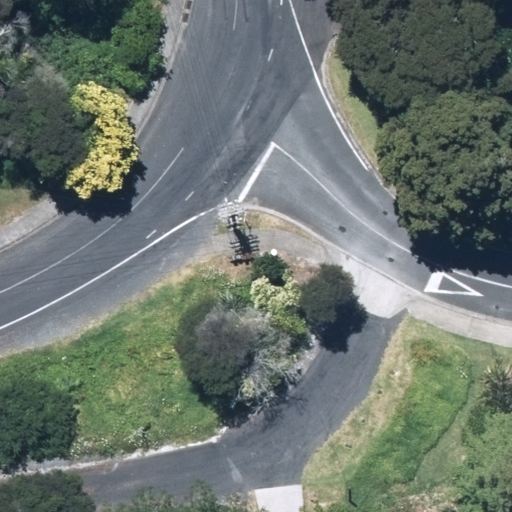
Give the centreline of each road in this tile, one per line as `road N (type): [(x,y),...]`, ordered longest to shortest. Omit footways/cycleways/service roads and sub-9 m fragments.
road 1 (residential): [(511,289),(380,236),(274,145),(205,105)]
road 2 (residential): [(0,289),(130,209),(205,105)]
